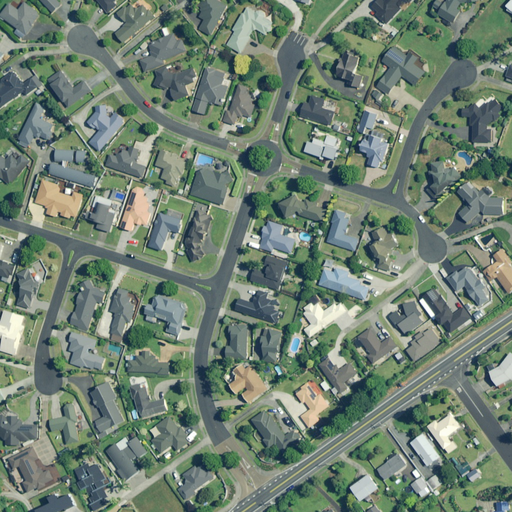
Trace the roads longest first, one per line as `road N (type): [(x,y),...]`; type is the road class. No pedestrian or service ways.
road 1 (primary): [(446,366),(262,498)]
road 2 (residential): [(262,498),(221,438),(201,382),(219,292)]
road 3 (residential): [(83,37),(147,111),(252,153)]
road 4 (residential): [(73,244),(219,292)]
road 5 (residential): [(391,196),(420,119),(464,71)]
road 6 (residential): [(47,382),(43,341),(73,244)]
road 7 (residential): [(219,292),(259,171)]
